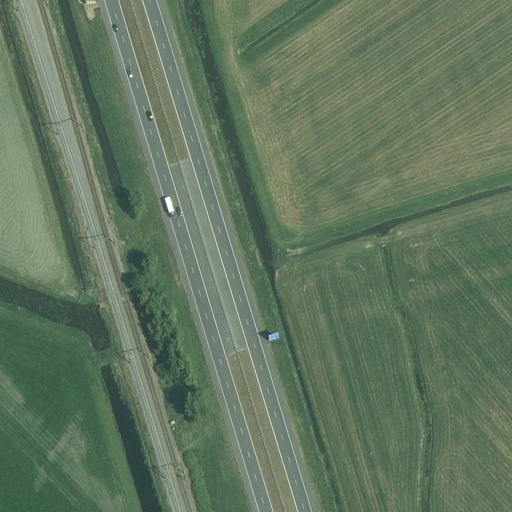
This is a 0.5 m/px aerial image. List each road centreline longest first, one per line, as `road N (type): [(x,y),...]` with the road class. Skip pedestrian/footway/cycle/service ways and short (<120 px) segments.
road 1 (motorway): [(304,511),(148,0)]
road 2 (motorway): [(110,0),(266,511)]
